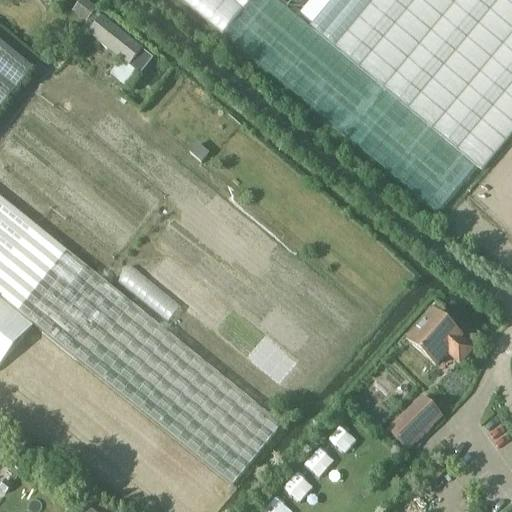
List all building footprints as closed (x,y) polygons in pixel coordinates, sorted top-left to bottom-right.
[(181,0),(223,35),(251,0),(181,0)] [(511,0),(376,0),(334,52),(297,97),(367,154),(436,210),(473,164),(481,171),(511,136),(511,0)] [(142,51),(102,19),(95,14),(82,30),(121,62),(110,76),(129,92),(153,60),(142,51)] [(0,108),(14,91),(15,93),(33,72),(0,44),(0,108)] [(0,298),(48,338),(119,395),(232,487),(281,427),(0,199),(0,298)] [(0,365),(32,326),(0,300),(0,365)] [(412,343),(435,364),(446,352),(459,363),(469,351),(456,340),(458,338),(434,317),(412,343)] [(387,433),(406,453),(442,419),(422,399),(387,433)]
